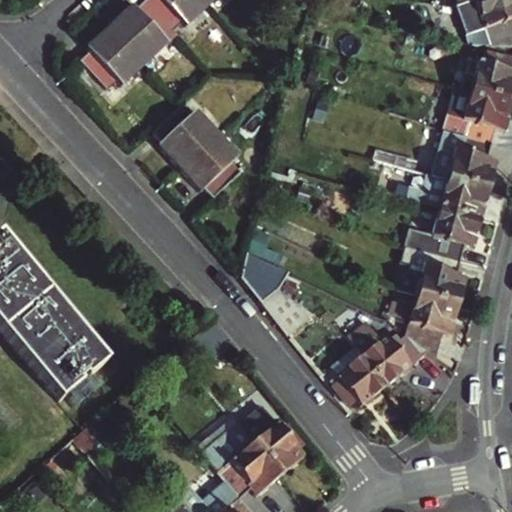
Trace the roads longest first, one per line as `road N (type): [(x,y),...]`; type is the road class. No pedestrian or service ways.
road 1 (residential): [(0,57),(227,303),(380,495)]
road 2 (residential): [(492,475),(490,327),(511,234)]
